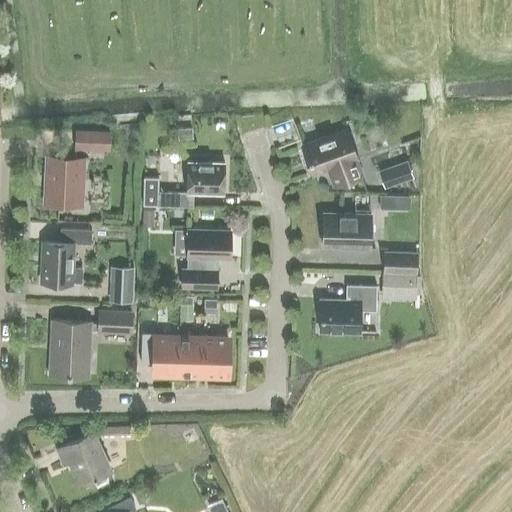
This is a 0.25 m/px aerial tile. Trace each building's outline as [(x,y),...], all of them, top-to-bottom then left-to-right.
[(178,127),(179,137),(193,136),(193,126),(178,127)] [(360,156),(350,128),(305,144),(315,172),(331,166),(337,183),(364,174),(358,157),(360,156)] [(109,148),(109,132),(76,131),(75,147),(109,148)] [(80,203),(82,159),(47,158),(45,201),(80,203)] [(146,204),(197,205),(197,190),(227,191),(227,161),(190,160),(189,190),(168,189),(161,189),(162,176),(147,175),(146,204)] [(416,176),(415,175),(410,160),(383,169),(389,186),(416,176)] [(387,209),(388,195),(378,195),(378,209),(387,209)] [(153,210),(143,210),(143,221),(153,222),(153,210)] [(374,213),(326,212),(325,243),(356,244),(356,247),(373,247),(374,213)] [(191,229),(180,229),(179,252),(190,252),(190,255),(192,255),(191,267),(185,267),(185,285),(220,286),(220,268),(218,268),(219,256),(233,256),(234,228),(191,227),(191,229)] [(91,229),(60,228),(59,242),(43,241),(42,282),(71,283),(81,283),(82,267),(71,267),(72,243),(91,244),(91,229)] [(419,251),(385,251),(385,272),(419,273),(419,251)] [(133,268),(110,267),(109,302),(131,303),(133,268)] [(416,274),(383,273),(382,293),(415,293),(416,274)] [(380,283),(350,283),(349,298),(324,297),(323,329),(363,330),(363,308),(379,309),(380,283)] [(184,302),(184,294),(172,294),(172,302),(184,302)] [(196,294),(184,294),(184,302),(196,303),(196,294)] [(208,297),(207,306),(220,306),(220,298),(208,297)] [(98,331),(130,332),(131,312),(99,310),(98,323),(98,331)] [(98,323),(90,323),(90,321),(52,320),(49,374),(87,376),(90,330),(98,331),(98,323)] [(141,332),(140,363),(141,363),(141,361),(154,362),(154,363),(154,373),(178,374),(179,334),(155,333),(155,332),(141,332)] [(179,334),(178,374),(202,374),(203,334),(179,334)] [(203,334),(202,374),(226,375),(227,335),(203,334)] [(130,435),(130,425),(102,425),(102,436),(130,435)] [(80,484),(110,471),(92,432),(57,448),(64,463),(70,461),(80,484)] [(110,511),(127,511),(128,511),(135,508),(130,497),(108,506),(110,511)] [(220,511),(227,509),(221,497),(207,504),(211,511),(220,511)]
